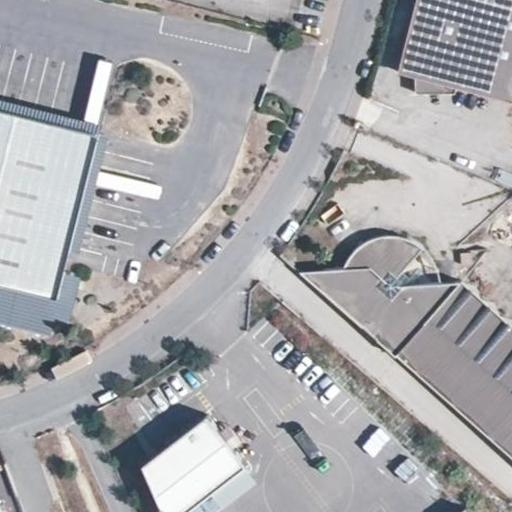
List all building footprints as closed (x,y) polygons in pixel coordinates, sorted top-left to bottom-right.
[(454,97),(456,90),(511,103),(511,0),(418,0),(417,9),(418,81),(418,97),(454,97)] [(399,76),(418,81),(417,9),(399,76)] [(0,113),(98,137),(100,129),(0,102),(0,113)] [(0,113),(0,327),(47,338),(51,323),(56,299),(64,275),(98,137),(0,113)] [(511,325),(494,310),(456,277),(438,276),(434,260),(426,248),(413,238),(402,234),(387,234),(375,235),(365,240),(355,248),(348,256),(343,265),(341,273),(298,275),(314,288),(361,330),(445,402),(511,458),(511,325)] [(64,275),(56,299),(51,323),(67,327),(78,279),(64,275)] [(345,394),(320,418),(374,473),(399,448),(345,394)] [(223,436),(210,418),(145,469),(163,511),(195,511),(250,469),(236,451),(223,436)] [(244,445),(231,429),(223,436),(236,451),(244,445)] [(395,511),(406,502),(415,511),(416,511),(440,489),(402,449),(363,486),(388,511),(395,511)]
